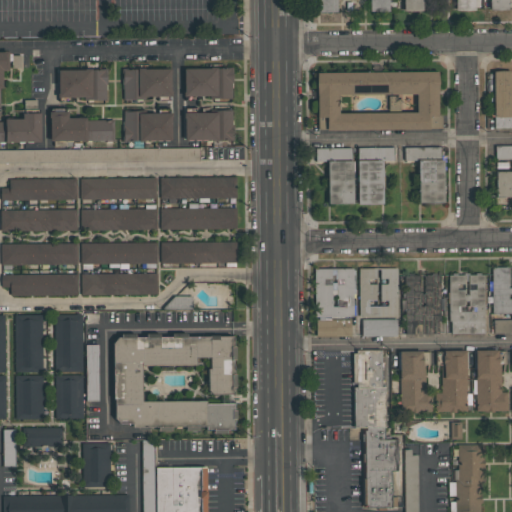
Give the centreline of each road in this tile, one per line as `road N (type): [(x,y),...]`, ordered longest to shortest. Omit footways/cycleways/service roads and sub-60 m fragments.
road 1 (secondary): [(282,425),(276,0)]
road 2 (residential): [(511,41),(276,44)]
road 3 (residential): [(511,241),(280,246)]
road 4 (residential): [(469,42),(468,242)]
